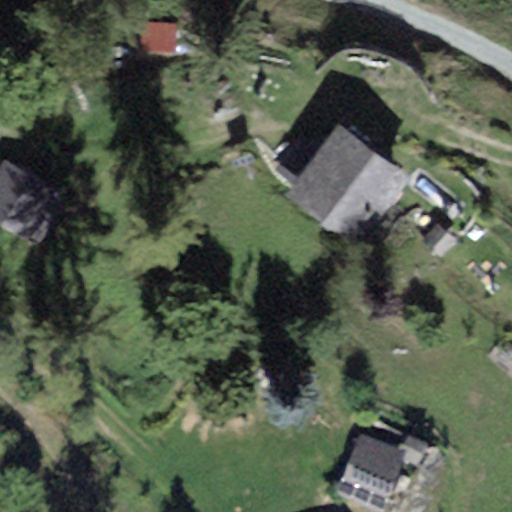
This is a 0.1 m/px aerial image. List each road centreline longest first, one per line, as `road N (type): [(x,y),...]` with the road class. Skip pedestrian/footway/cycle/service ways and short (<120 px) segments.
road 1 (track): [(108,422),(0,315)]
road 2 (track): [(379,0),(511,58)]
road 3 (track): [(79,511),(0,393)]
